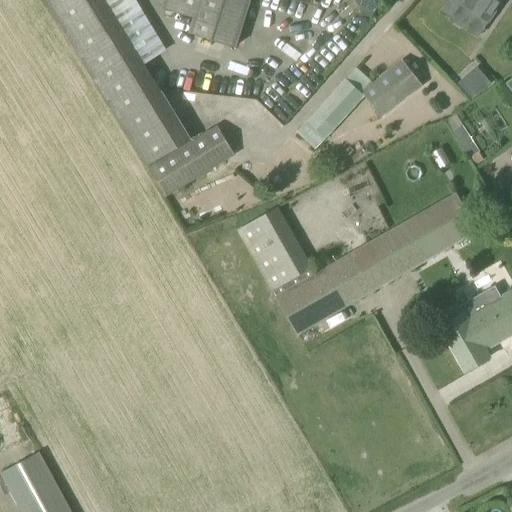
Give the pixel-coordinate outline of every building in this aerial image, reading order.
[(135,0),(46,0),(120,120),(162,94),(144,63),(167,50),(135,0)] [(302,0),(317,5),(318,0),(164,0),(162,8),(195,15),(189,33),(235,47),(249,0),(302,0)] [(354,0),(360,6),(371,18),(376,8),(365,2),(366,0),(354,0)] [(488,22),(502,0),(463,0),(461,3),(488,22)] [(316,149),(365,94),(382,117),(423,86),(403,59),(386,72),(374,83),(356,67),(297,132),(316,149)] [(486,86),(472,70),(457,84),(471,100),(486,86)] [(162,94),(120,120),(148,165),(190,140),(185,133),(162,94)] [(259,117),(262,105),(218,97),(216,108),(259,117)] [(149,167),(166,196),(233,155),(216,126),(149,167)] [(297,333),(385,283),(476,231),(455,195),(277,297),(297,333)] [(271,290),(313,267),(278,206),(237,230),(271,290)] [(511,332),(511,292),(466,318),(463,312),(440,326),(466,371),(489,357),(482,345),(506,331),(508,335),(511,332)] [(0,474),(20,511),(71,511),(39,452),(0,473),(0,474)]
